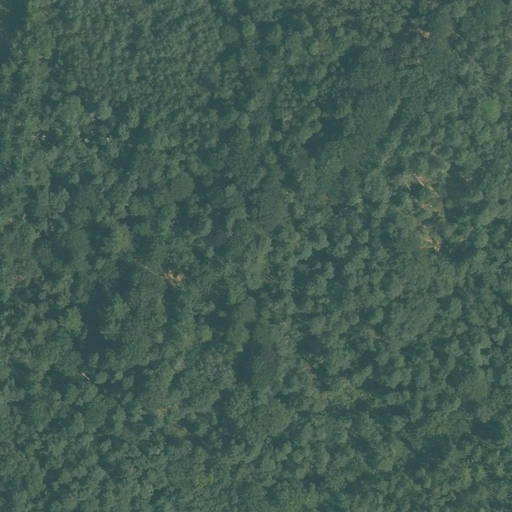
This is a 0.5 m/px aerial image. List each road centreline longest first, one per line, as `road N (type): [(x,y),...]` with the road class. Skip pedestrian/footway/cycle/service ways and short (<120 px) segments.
road 1 (track): [(0,458),(65,337),(103,108),(133,0)]
road 2 (track): [(223,511),(511,386)]
road 3 (track): [(320,205),(123,107),(103,108)]
